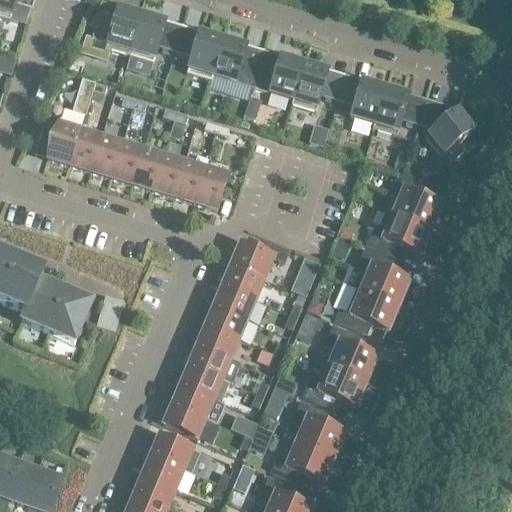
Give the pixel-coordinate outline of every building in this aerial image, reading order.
[(0,0),(0,21),(10,24),(15,8),(32,13),(36,0),(0,0)] [(509,36),(511,31),(511,6),(504,1),(489,23),(509,36)] [(98,13),(89,31),(94,32),(92,42),(91,43),(107,48),(106,49),(105,53),(110,54),(130,60),(144,15),(126,10),(125,14),(103,8),(103,7),(102,6),(98,13)] [(144,15),(130,60),(133,61),(153,67),(158,52),(158,51),(175,56),(177,48),(183,29),(182,29),(181,32),(158,25),(160,20),(144,15)] [(177,48),(175,56),(191,61),(191,62),(186,78),(211,86),(212,81),(225,39),(207,34),(206,39),(183,32),(183,29),(177,48)] [(225,39),(212,81),(236,88),(252,93),(264,54),(263,54),(262,56),(240,49),(241,44),(225,39)] [(265,54),(264,54),(252,93),(269,98),(292,105),(305,63),(289,59),(287,63),(264,56),(265,54)] [(0,70),(13,74),(16,63),(0,58),(0,70)] [(305,63),(292,105),(291,109),(315,117),(320,100),(337,105),(345,78),(344,78),(344,80),(321,73),(322,69),(305,63)] [(345,78),(337,105),(354,110),(350,122),(373,129),(386,88),(369,83),(368,87),(345,81),(346,79),(345,78)] [(82,82),(79,92),(93,96),(93,94),(95,87),(95,86),(82,82)] [(107,90),(95,87),(93,94),(104,98),(107,90)] [(386,88),(373,129),(372,133),(397,141),(402,124),(418,129),(425,106),(426,107),(426,106),(427,103),(425,103),(425,104),(402,98),(403,93),(386,88)] [(123,101),(121,109),(132,112),(134,105),(123,101)] [(134,105),(132,112),(143,115),(145,108),(134,105)] [(425,106),(418,129),(425,131),(429,137),(424,142),(440,162),(444,159),(450,166),(463,156),(457,148),(473,135),(457,115),(452,118),(448,112),(426,106),(426,107),(425,106)] [(165,114),(163,122),(174,125),(176,118),(165,114)] [(187,121),(176,118),(174,125),(185,128),(187,121)] [(46,127),(38,153),(50,156),(49,160),(47,164),(70,171),(81,137),(83,130),(60,123),(57,131),(46,127)] [(206,126),(204,134),(215,138),(216,137),(218,130),(206,126)] [(218,130),(216,137),(227,141),(229,134),(218,130)] [(81,137),(70,171),(90,177),(100,143),(81,137)] [(100,143),(90,177),(111,184),(121,149),(100,143)] [(121,149),(111,184),(132,190),(143,156),(121,149)] [(164,162),(143,156),(132,190),(153,196),(164,162)] [(185,168),(164,162),(153,196),(174,203),(185,168)] [(206,175),(185,168),(174,203),(195,209),(206,175)] [(206,175),(195,209),(217,216),(227,181),(222,180),(224,173),(210,169),(208,175),(206,175)] [(396,178),(387,199),(398,204),(392,218),(392,219),(430,235),(441,210),(424,204),(419,201),(424,187),(425,186),(403,179),(396,177),(396,178)] [(369,241),(365,250),(393,262),(398,251),(403,254),(419,260),(430,235),(392,219),(374,212),(369,222),(372,229),(374,230),(369,241)] [(239,249),(230,271),(264,286),(273,263),(284,268),(289,257),(264,247),(259,257),(239,249)] [(355,274),(355,275),(362,278),(355,293),(398,311),(408,287),(402,284),(386,277),(391,266),(392,265),(364,253),(364,255),(355,274)] [(0,307),(25,318),(39,289),(43,280),(21,271),(25,262),(23,261),(22,263),(14,260),(12,267),(0,261),(0,307)] [(297,298),(305,302),(319,269),(304,263),(291,296),(297,298)] [(230,271),(222,291),(256,305),(264,286),(230,271)] [(342,310),(352,287),(336,279),(326,303),(342,310)] [(39,289),(25,318),(21,327),(74,349),(90,310),(69,301),(73,292),(70,291),(69,293),(62,290),(59,297),(39,289)] [(256,305),(222,291),(213,311),(247,325),(256,305)] [(398,311),(355,293),(345,317),(338,315),(333,327),(361,339),(366,327),(388,336),(398,311)] [(124,305),(105,300),(96,330),(115,336),(124,305)] [(311,303),(306,316),(318,321),(323,309),(311,303)] [(293,308),(288,320),(297,323),(301,311),(293,308)] [(213,311),(205,330),(239,345),(247,325),(213,311)] [(297,323),(288,320),(284,331),(292,334),(297,323)] [(205,330),(197,350),(231,364),(239,345),(205,330)] [(332,330),(323,351),(324,351),(335,356),(328,371),(366,387),(376,362),(360,356),(355,353),(359,341),(332,330)] [(263,364),(267,352),(246,344),(242,357),(263,364)] [(272,359),(281,362),(285,351),(277,348),(272,359)] [(197,350),(188,370),(222,385),(229,387),(231,388),(240,368),(231,364),(197,350)] [(272,359),(268,371),(276,374),(281,362),(272,359)] [(188,370),(180,390),(214,404),(221,407),(229,387),(222,385),(188,370)] [(366,387),(328,371),(321,387),(310,382),(301,403),(329,415),(333,403),(355,412),(366,387)] [(261,387),(256,398),(264,402),(269,390),(261,387)] [(180,390),(172,410),(206,424),(214,404),(180,390)] [(274,393),(269,406),(282,411),(287,398),(274,393)] [(256,398),(251,410),(259,413),(264,402),(256,398)] [(296,447),(334,463),(344,438),(322,429),(327,418),(300,407),(291,427),(302,432),(296,447)] [(206,424),(172,410),(163,429),(197,444),(206,424)] [(257,432),(249,428),(244,440),(252,443),(257,432)] [(192,455),(159,440),(150,461),(184,475),(191,478),(200,458),(192,455)] [(244,440),(239,452),(247,455),(252,443),(244,440)] [(334,463),(296,447),(289,462),(278,458),(270,479),(297,490),(301,479),(323,488),(334,463)] [(150,461),(142,480),(175,495),(184,475),(150,461)] [(23,472),(3,465),(0,472),(0,501),(0,502),(10,505),(23,472)] [(240,478),(250,482),(253,475),(243,470),(240,478)] [(31,511),(43,480),(23,472),(10,505),(29,511),(31,511)] [(221,478),(217,489),(225,492),(229,482),(221,478)] [(43,480),(31,511),(53,511),(55,507),(62,486),(43,480)] [(168,511),(175,495),(142,480),(133,500),(160,511),(168,511)] [(267,511),(306,511),(290,505),(295,494),(267,482),(259,503),(270,508),(267,511)] [(225,492),(217,489),(213,498),(221,502),(225,492)] [(160,511),(133,500),(128,511),(160,511)] [(0,502),(0,511),(7,511),(10,505),(0,502)]
